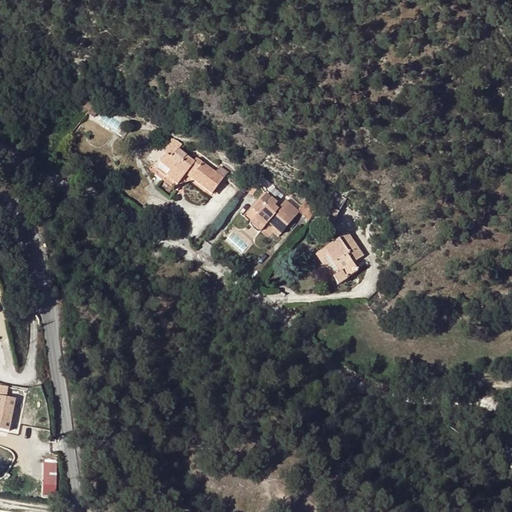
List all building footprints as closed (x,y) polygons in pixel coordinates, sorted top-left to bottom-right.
[(85,113),(91,117),(96,110),(90,107),(85,113)] [(181,145),(172,138),(164,150),(166,155),(171,158),(177,150),(181,145)] [(195,159),(180,147),(177,150),(193,162),(195,159)] [(177,190),(187,177),(211,195),(211,193),(222,179),(195,159),(193,162),(177,150),(171,158),(166,155),(164,150),(149,169),(169,184),(173,187),(177,190)] [(225,181),(222,179),(211,193),(214,196),(225,181)] [(330,190),(323,203),(338,212),(346,198),(336,193),(330,190)] [(244,217),(250,222),(253,218),(264,228),(265,226),(278,236),(299,213),(297,212),(285,201),(280,207),(263,193),(244,217)] [(307,199),(297,212),(299,213),(309,221),(315,214),(318,208),(307,199)] [(317,218),(331,226),(338,212),(323,203),(321,202),(318,208),(315,214),(318,216),(317,218)] [(261,232),(264,228),(253,218),(250,222),(261,232)] [(325,249),(340,272),(332,278),(337,285),(357,272),(351,264),(362,257),(347,234),(325,249)] [(332,278),(340,272),(325,249),(317,255),(332,278)] [(0,406),(0,421),(16,426),(19,412),(0,406)]
